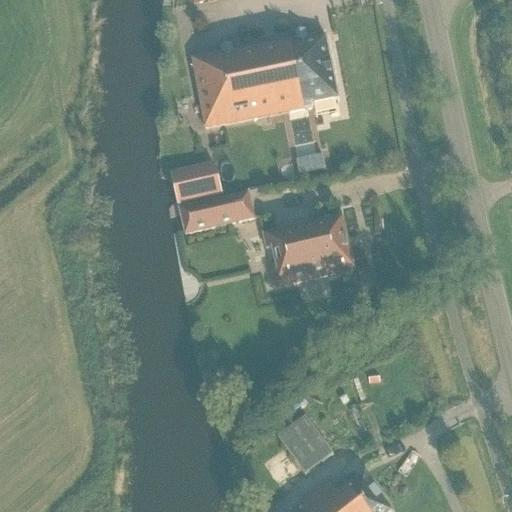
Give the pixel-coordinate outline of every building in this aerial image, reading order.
[(337,101),(325,37),(191,62),(204,130),(313,110),(312,105),(337,101)] [(222,199),(215,165),(170,175),(172,183),(176,202),(178,209),(222,199)] [(247,196),(179,212),(185,237),(253,221),(247,196)] [(329,220),(263,236),(267,252),(272,250),(277,273),(272,275),(276,290),(341,275),(341,273),(352,271),(355,276),(356,275),(343,252),(340,241),(342,214),(341,214),(340,220),(329,222),(329,220)] [(262,231),(260,220),(243,223),(246,235),(262,231)] [(339,323),(320,330),(326,345),(345,338),(339,323)] [(343,408),(348,405),(345,400),(340,404),(343,408)] [(333,458),(305,419),(277,439),(305,478),(333,458)] [(363,452),(346,429),(326,443),(341,464),(345,464),(363,452)] [(389,511),(365,479),(338,499),(328,485),(303,504),(307,510),(303,511),(389,511)]
